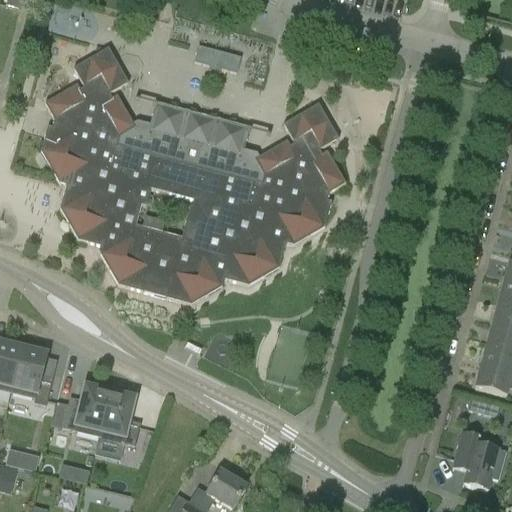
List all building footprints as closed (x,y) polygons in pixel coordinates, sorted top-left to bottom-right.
[(19,12),(21,5),(7,1),(5,9),(19,12)] [(237,77),(241,61),(198,49),(194,65),(210,69),(208,73),(220,76),(221,72),(237,77)] [(107,51),(73,71),(84,90),(79,93),(76,88),(44,107),(53,123),(59,124),(57,132),(47,130),(40,155),(58,186),(66,188),(59,212),(77,243),(101,250),(100,257),(117,288),(143,295),(190,308),(221,290),(223,282),(248,289),(279,271),(285,247),(293,249),(324,231),(331,206),(321,203),(323,195),(329,196),(345,187),(326,155),(321,158),(319,153),(337,142),(318,107),(283,128),(294,147),(289,149),(286,144),(255,162),(254,160),(242,157),(249,131),(225,125),(176,112),(155,106),(148,132),(137,129),(134,130),(116,99),(111,102),(108,97),(127,86),(107,51)] [(502,287),(511,289),(511,266),(508,266),(502,287)] [(496,308),(511,312),(511,289),(502,287),(496,308)] [(491,329),(511,334),(511,312),(496,308),(491,329)] [(511,334),(491,329),(485,350),(511,356),(511,334)] [(479,370),(511,379),(511,375),(511,356),(485,350),(479,370)] [(20,357),(0,351),(0,393),(10,396),(20,357)] [(44,363),(20,357),(10,396),(35,402),(33,408),(45,411),(51,388),(39,385),(44,363)] [(511,379),(479,370),(473,392),(505,401),(511,379)] [(109,396),(84,390),(79,413),(67,410),(61,433),(73,436),(74,430),(99,436),(109,396)] [(134,402),(109,396),(99,436),(124,442),(122,448),(134,451),(140,428),(128,425),(134,402)] [(481,417),(484,403),(472,400),(468,414),(481,417)] [(486,495),(489,483),(497,485),(505,456),(497,454),(498,453),(490,451),(486,443),(461,436),(453,465),(463,468),(466,472),(462,488),(486,495)] [(36,460),(22,457),(18,472),(32,476),(36,460)] [(73,486),(85,489),(88,475),(76,472),(73,486)] [(207,511),(213,503),(228,511),(232,511),(246,490),(220,474),(206,497),(196,492),(187,507),(176,500),(168,511),(207,511)]
